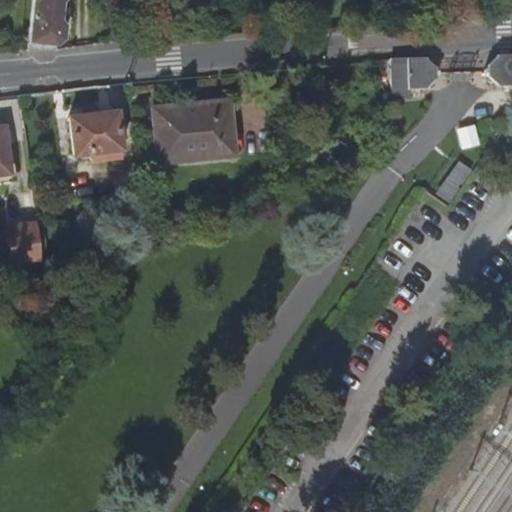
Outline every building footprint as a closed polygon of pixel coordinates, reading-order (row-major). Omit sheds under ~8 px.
[(32,0),(27,50),(55,49),(57,44),(63,40),(64,26),(60,20),(62,2),(63,0),(32,0)] [(496,83),(496,85),(511,83),(511,53),(496,55),(496,56),(488,64),(487,64),(487,75),(488,75),(496,83)] [(390,58),(390,99),(410,98),(409,89),(426,89),(426,88),(434,79),(435,79),(435,66),(433,66),(425,58),(425,57),(390,58)] [(152,109),(157,162),(225,155),(223,132),(230,131),(227,102),(152,109)] [(67,116),(72,157),(92,154),(122,150),(116,110),(67,116)] [(122,150),(92,154),(93,162),(123,158),(122,150)] [(457,160),(439,194),(452,200),(470,166),(457,160)] [(148,243),(144,219),(143,216),(127,219),(131,246),(148,243)] [(39,219),(10,220),(11,263),(40,263),(39,219)]
